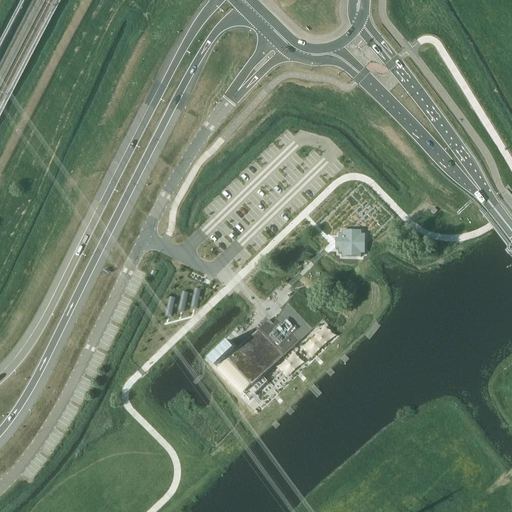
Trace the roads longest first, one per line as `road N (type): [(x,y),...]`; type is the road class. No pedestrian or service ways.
road 1 (motorway): [(0,432),(36,378),(190,73),(213,35),(244,9)]
road 2 (unclassified): [(229,100),(168,193),(41,439),(0,487)]
road 3 (motorway): [(216,0),(46,317),(0,379)]
road 4 (secondary): [(363,75),(482,193)]
road 5 (secondary): [(482,193),(393,62)]
